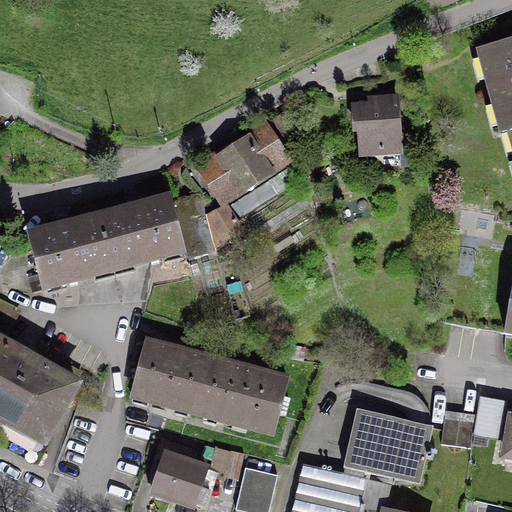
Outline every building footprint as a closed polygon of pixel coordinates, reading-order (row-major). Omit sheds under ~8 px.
[(511,131),(511,44),(480,54),(503,134),(510,132),(511,131)] [(360,153),(400,151),(397,101),(370,103),(370,108),(354,109),(355,130),(359,130),(360,153)] [(296,108),(274,122),(291,150),(305,142),(296,108)] [(264,128),(202,169),(222,200),(285,160),(264,128)] [(290,167),(227,207),(236,221),(299,182),(290,167)] [(207,217),(201,194),(170,203),(183,252),(185,259),(216,251),(214,246),(207,217)] [(128,210),(99,218),(114,275),(135,270),(134,265),(183,252),(170,203),(169,199),(141,207),(140,203),(127,206),(128,210)] [(236,221),(227,207),(227,206),(207,217),(214,246),(240,229),(236,222),(236,221)] [(29,236),(43,289),(93,276),(94,280),(114,275),(99,218),(71,225),(70,222),(57,225),(58,229),(29,236)] [(0,416),(44,441),(75,385),(0,343),(0,416)] [(132,396),(190,411),(197,385),(204,386),(210,360),(147,343),(132,396)] [(287,381),(210,360),(204,386),(197,385),(190,411),(273,433),(287,381)] [(504,408),(479,404),(474,436),(491,439),(492,430),(501,431),(504,408)] [(364,472),(419,485),(432,427),(357,409),(341,475),(362,480),(364,472)] [(473,419),(444,415),(441,444),(470,448),(473,419)] [(511,465),(511,418),(508,418),(500,463),(511,465)] [(153,492),(193,507),(194,505),(204,508),(210,492),(200,489),(206,470),(166,455),(153,492)] [(292,511),(383,511),(384,510),(389,486),(362,480),(341,475),(303,467),(292,511)] [(236,511),(241,511),(269,511),(277,476),(245,469),(236,511)]
